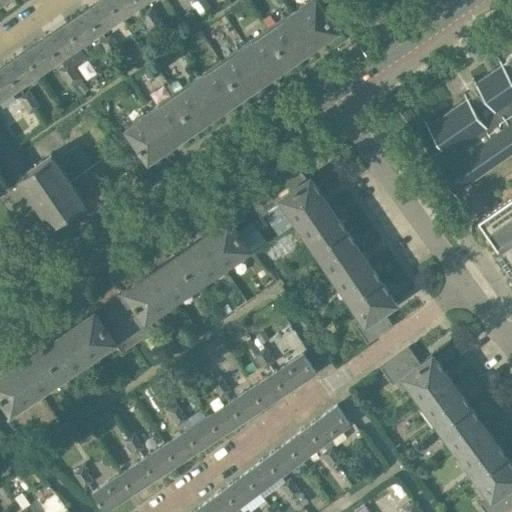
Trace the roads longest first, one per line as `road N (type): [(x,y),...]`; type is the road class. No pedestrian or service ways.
road 1 (tertiary): [(0,314),(327,87)]
road 2 (residential): [(159,511),(468,282)]
road 3 (residential): [(468,282),(327,87)]
road 4 (tertiary): [(327,87),(445,6)]
